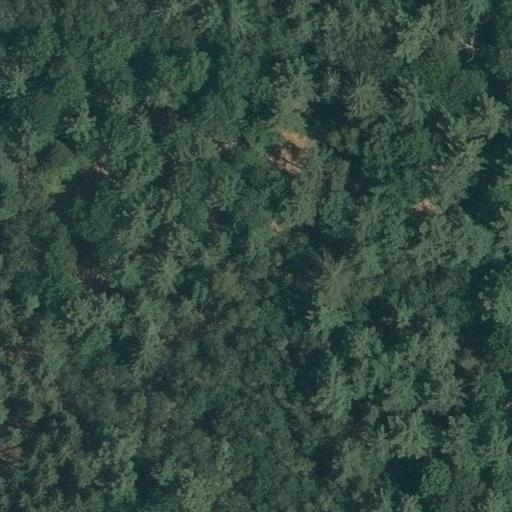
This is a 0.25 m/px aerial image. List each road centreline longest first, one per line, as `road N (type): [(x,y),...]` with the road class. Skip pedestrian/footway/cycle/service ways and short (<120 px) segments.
road 1 (track): [(0,155),(96,511)]
road 2 (track): [(235,56),(511,87)]
road 3 (track): [(0,30),(235,56)]
